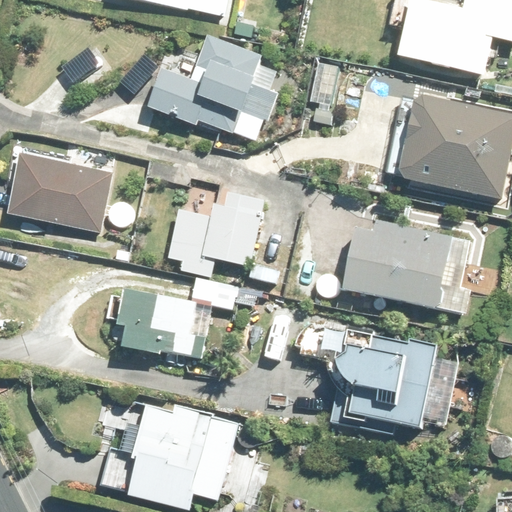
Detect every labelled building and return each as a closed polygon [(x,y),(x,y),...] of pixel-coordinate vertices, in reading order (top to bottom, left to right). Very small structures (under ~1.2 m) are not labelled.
[(138,0),(222,18),(226,0),(138,0)] [(412,0),(400,57),(485,76),(494,38),(511,41),(511,0),(465,0),(463,10),(416,0),(412,0)] [(262,56),(208,34),(196,67),(206,71),(202,83),(164,69),(149,107),(199,127),(202,120),(257,143),(266,121),(269,122),(280,95),(254,85),(259,72),(256,71),(262,56)] [(332,110),(342,68),(319,62),(305,122),(337,130),(341,112),(332,110)] [(415,104),(400,171),(406,182),(503,202),(511,160),(511,116),(423,97),(415,104)] [(7,214),(100,235),(112,174),(20,155),(7,214)] [(193,164),(151,158),(147,182),(189,189),(193,164)] [(168,258),(184,262),(182,272),(210,278),(215,260),(250,267),(264,201),(218,191),(212,217),(179,210),(168,258)] [(460,278),(468,242),(375,223),(373,233),(357,230),(343,291),(465,317),(473,280),(460,278)] [(0,242),(0,265),(13,267),(16,245),(0,242)] [(130,252),(117,250),(116,260),(129,262),(130,252)] [(250,278),(276,284),(279,270),(253,265),(250,278)] [(219,297),(238,302),(242,290),(223,285),(219,297)] [(125,328),(121,348),(161,356),(162,351),(203,359),(207,339),(189,336),(195,303),(123,289),(116,326),(125,328)] [(410,345),(347,332),(329,426),(365,433),(367,418),(423,429),(438,347),(410,341),(410,345)] [(116,432),(103,484),(129,491),(127,497),(190,511),(191,511),(195,496),(219,502),(237,424),(212,417),(212,415),(174,405),(172,413),(133,403),(125,435),(116,432)]
